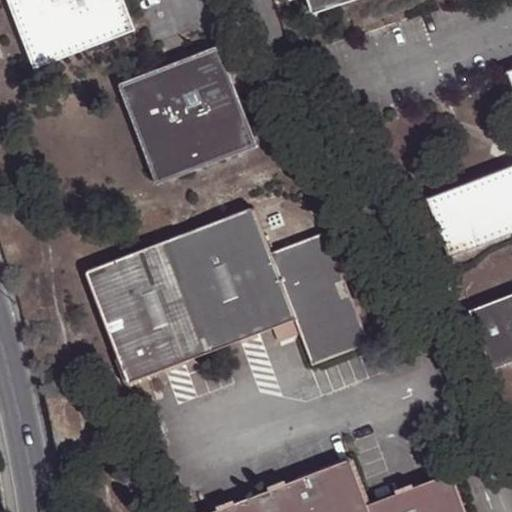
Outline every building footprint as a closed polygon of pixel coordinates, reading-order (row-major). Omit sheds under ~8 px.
[(124,0),(10,0),(35,65),(134,27),(124,0)] [(310,0),(314,11),(346,0),(310,0)] [(222,39),(124,79),(165,178),(264,136),(222,39)] [(511,68),(508,70),(511,81),(511,164),(427,196),(449,254),(511,230),(511,68)] [(264,212),(96,272),(137,387),(304,325),(321,373),(379,352),(337,239),(281,259),(264,212)] [(511,294),(470,310),(491,367),(511,359),(511,294)] [(371,511),(355,467),(232,511),(467,511),(457,482),(375,511),(371,511)]
